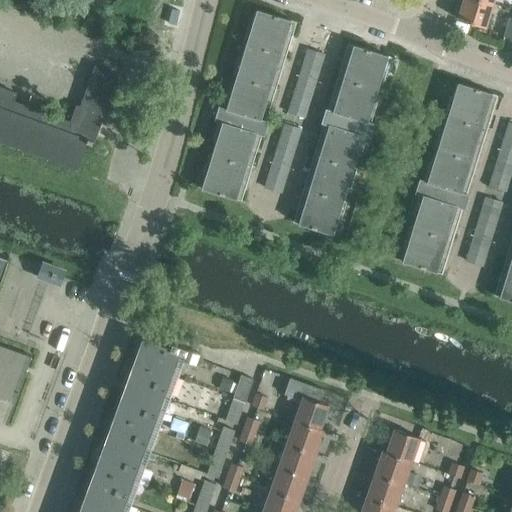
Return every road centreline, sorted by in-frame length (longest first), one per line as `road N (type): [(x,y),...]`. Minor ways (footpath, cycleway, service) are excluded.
road 1 (unclassified): [(40,511),(160,183),(208,0)]
road 2 (residential): [(312,0),(254,196),(269,201),(286,205),(347,10)]
road 3 (residential): [(511,199),(486,278),(453,268),(511,88)]
